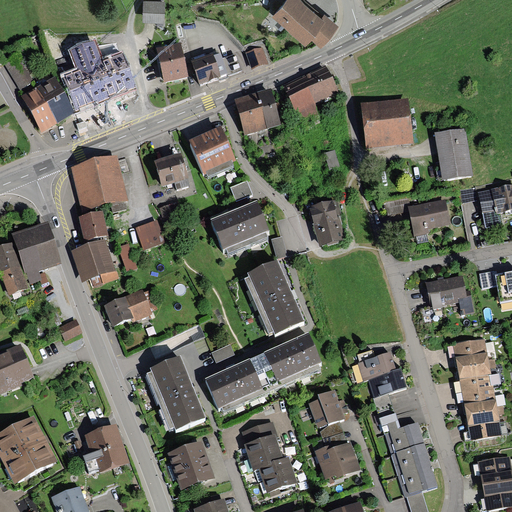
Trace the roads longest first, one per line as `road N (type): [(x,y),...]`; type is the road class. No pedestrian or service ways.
road 1 (residential): [(452,511),(457,479),(389,271),(511,248)]
road 2 (tertiary): [(164,511),(33,172)]
road 3 (tertiary): [(223,96),(44,168)]
road 4 (residential): [(302,234),(242,159),(223,96)]
road 5 (tertiary): [(362,36),(223,96)]
